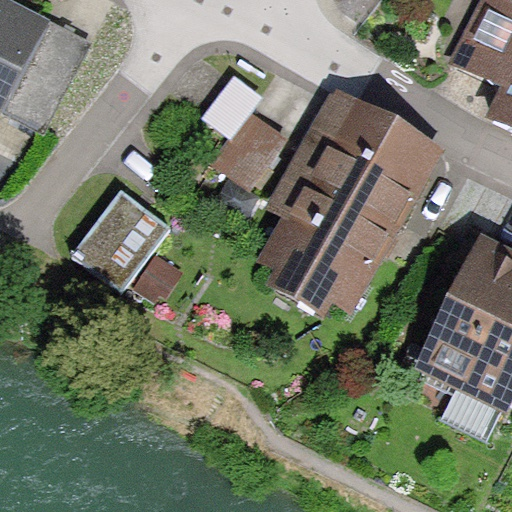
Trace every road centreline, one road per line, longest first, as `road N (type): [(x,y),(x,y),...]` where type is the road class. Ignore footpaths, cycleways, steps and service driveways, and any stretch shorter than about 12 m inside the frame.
road 1 (residential): [(1,254),(199,0)]
road 2 (residential): [(511,157),(267,14)]
